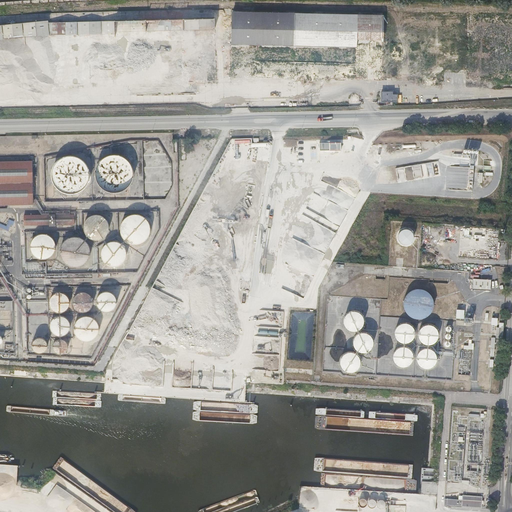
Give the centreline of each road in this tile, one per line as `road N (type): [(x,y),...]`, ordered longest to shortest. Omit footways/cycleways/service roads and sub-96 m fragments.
road 1 (unclassified): [(511,116),(0,126)]
road 2 (unknown): [(98,369),(242,380),(254,307),(310,252),(347,171),(271,169)]
road 3 (unknown): [(239,92),(511,91)]
